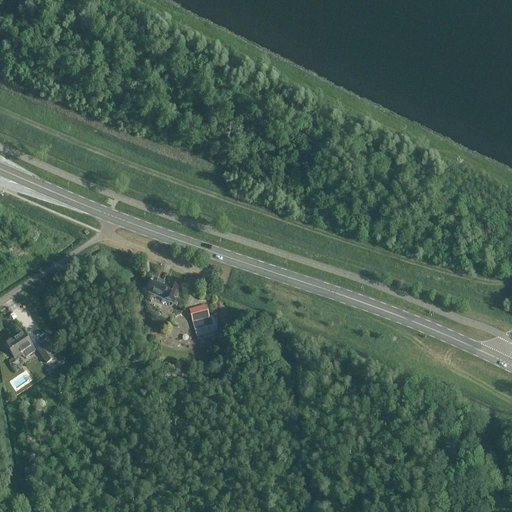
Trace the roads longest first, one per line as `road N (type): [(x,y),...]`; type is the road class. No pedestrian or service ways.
road 1 (track): [(511,277),(481,282),(297,226),(0,110)]
road 2 (primary): [(506,362),(387,311),(110,215)]
road 3 (unclassified): [(104,233),(0,301)]
